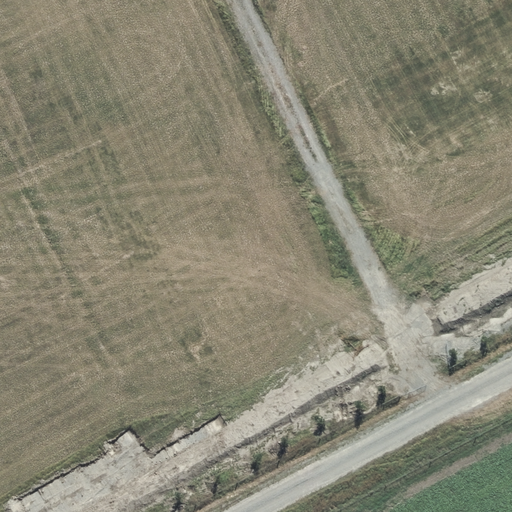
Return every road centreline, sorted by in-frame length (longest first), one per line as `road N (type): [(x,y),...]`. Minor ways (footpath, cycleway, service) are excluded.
road 1 (unclassified): [(239,0),(377,286),(431,319),(511,310)]
road 2 (unclassified): [(262,511),(511,378)]
